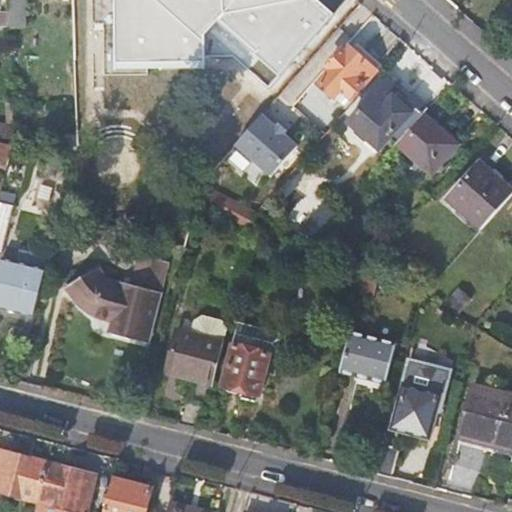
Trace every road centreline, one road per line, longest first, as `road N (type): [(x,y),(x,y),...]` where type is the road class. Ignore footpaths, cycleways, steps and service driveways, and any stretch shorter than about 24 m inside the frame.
road 1 (residential): [(431,511),(0,402)]
road 2 (residential): [(397,0),(511,101)]
